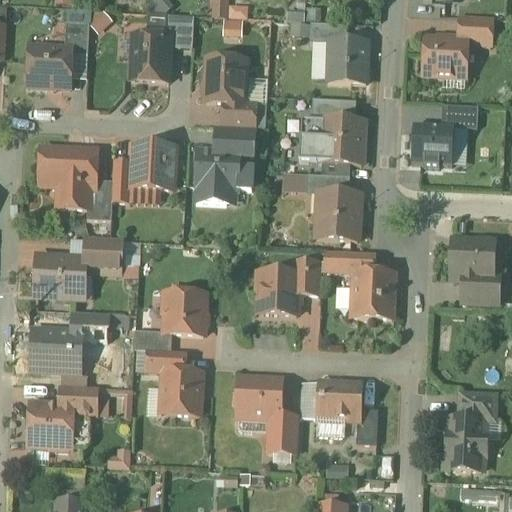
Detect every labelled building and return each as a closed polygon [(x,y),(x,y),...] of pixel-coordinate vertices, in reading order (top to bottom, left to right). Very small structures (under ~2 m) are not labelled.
[(193,23),(165,21),(164,43),(170,43),(170,53),(192,55),(193,23)] [(492,25),(458,23),(457,43),(466,43),(466,50),(491,52),(492,25)] [(346,30),(310,28),(309,48),(329,49),(329,47),(345,48),(346,30)] [(89,30),(65,29),(63,55),(71,55),(71,60),(87,61),(89,30)] [(164,43),(132,41),(130,86),(168,88),(170,53),(170,43),(164,43)] [(457,43),(438,42),(435,45),(425,44),(423,81),(464,84),(466,50),(466,43),(457,43)] [(345,48),(329,47),(329,49),(328,87),(365,89),(366,49),(345,48)] [(63,55),(29,53),(28,76),(25,78),(25,83),(27,86),(27,93),(69,95),(71,60),(71,55),(63,55)] [(245,67),(207,66),(205,108),(223,109),(243,110),(243,109),(245,67)] [(353,107),(312,105),(311,126),(323,127),(323,125),(352,127),(353,107)] [(243,110),(223,109),(222,133),(253,135),(254,135),(255,109),(243,109),(243,110)] [(352,127),(323,125),(323,127),(320,169),(360,171),(363,128),(352,127)] [(454,133),(413,130),(411,169),(423,170),(423,173),(439,174),(439,171),(452,172),(454,133)] [(222,133),(217,133),(215,159),(198,158),(196,193),(197,193),(197,208),(225,210),(226,195),(251,196),(252,176),(238,175),(238,161),(252,162),(253,135),(222,133)] [(174,154),(131,152),(131,169),(129,194),(131,195),(172,196),(174,154)] [(96,158),(41,155),(40,192),(59,193),(62,196),(68,196),(67,215),(87,216),(94,216),(95,187),(96,158)] [(131,169),(114,168),(113,188),(112,208),(130,209),(131,195),(129,194),(131,169)] [(342,183),(284,180),(283,195),(306,196),(305,200),(318,201),(319,199),(341,200),(342,183)] [(113,188),(95,187),(94,216),(87,216),(86,226),(111,227),(112,208),(113,188)] [(341,200),(319,199),(318,201),(316,245),(356,247),(359,201),(341,200)] [(121,248),(92,246),(91,264),(86,264),(85,275),(120,277),(121,248)] [(493,248),(452,247),(451,286),(462,286),(492,287),(492,284),(493,248)] [(375,261),(339,259),(338,280),(354,281),(354,280),(374,281),(375,261)] [(86,264),(36,261),(34,303),(77,305),(78,284),(85,285),(85,275),(86,264)] [(321,270),(291,268),(291,280),(300,281),(299,301),(320,302),(321,270)] [(291,280),(264,279),(263,295),(259,298),(259,320),(296,322),(296,312),(299,308),(299,301),(300,281),(291,280)] [(374,281),(354,280),(354,281),(352,323),(391,325),(393,281),(374,281)] [(492,287),(462,286),(461,310),(497,312),(498,285),(492,284),(492,287)] [(205,302),(168,300),(167,322),(165,322),(164,338),(164,340),(171,340),(203,342),(205,302)] [(108,321),(72,319),(71,338),(81,339),(81,347),(107,349),(108,321)] [(71,338),(33,336),(31,376),(79,379),(81,347),(81,339),(71,338)] [(164,338),(135,337),(134,356),(148,357),(170,358),(171,340),(164,340),(164,338)] [(170,358),(148,357),(147,378),(163,379),(163,377),(183,378),(184,359),(170,358)] [(183,378),(163,377),(163,379),(162,402),(165,407),(165,420),(199,422),(201,380),(183,378)] [(281,387),(239,385),(238,396),(234,400),(234,408),(238,412),(237,423),(238,423),(238,433),(241,437),(268,438),(268,424),(279,425),(279,423),(281,387)] [(360,391),(320,389),(318,425),(357,427),(358,427),(359,417),(359,415),(360,391)] [(96,394),(60,392),(59,412),(73,412),(72,414),(95,415),(96,394)] [(495,402),(459,400),(458,426),(483,427),(494,428),(495,402)] [(59,412),(30,410),(28,451),(70,453),(72,414),(73,412),(59,412)] [(378,416),(359,415),(358,427),(357,427),(355,451),(376,452),(378,416)] [(298,424),(279,423),(279,425),(268,424),(268,438),(267,459),(297,460),(298,424)] [(458,426),(447,425),(447,442),(443,446),(443,456),(446,459),(445,476),(481,478),(482,462),(485,462),(486,442),(482,442),(483,427),(458,426)]
